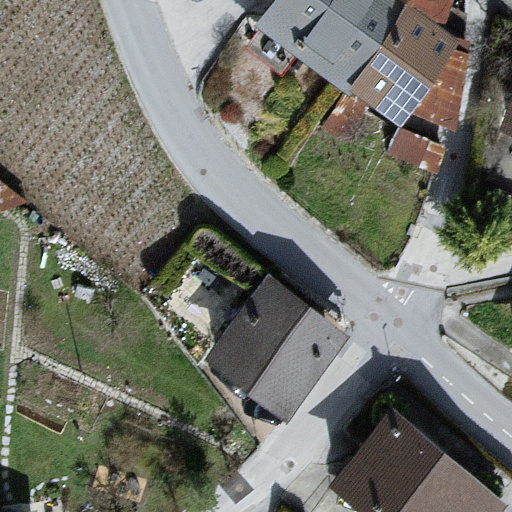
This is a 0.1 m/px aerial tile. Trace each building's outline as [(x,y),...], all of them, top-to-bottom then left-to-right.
[(366,53),(404,0),(274,0),(263,16),(348,81),(355,70),(366,53)] [(432,22),(406,0),(404,0),(366,53),(368,55),(356,71),(376,87),(398,105),(405,95),(410,86),(447,109),(463,35),(432,22)] [(406,0),(432,22),(439,0),(406,0)] [(342,144),(360,113),(376,87),(356,71),(323,127),(342,144)] [(440,143),(397,127),(387,149),(434,169),(440,143)] [(216,348),(280,397),(329,334),(265,285),(216,348)] [(477,511),(489,499),(390,415),(338,478),(378,511),(477,511)]
